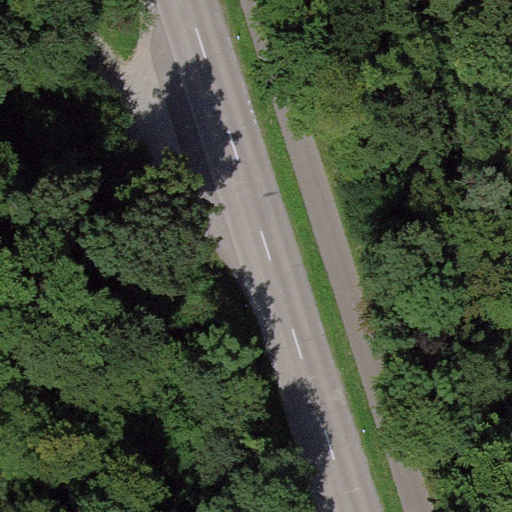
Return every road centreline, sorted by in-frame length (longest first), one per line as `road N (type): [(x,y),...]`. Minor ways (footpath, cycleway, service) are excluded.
road 1 (tertiary): [(354,511),(189,0)]
road 2 (track): [(235,145),(126,104),(63,0)]
